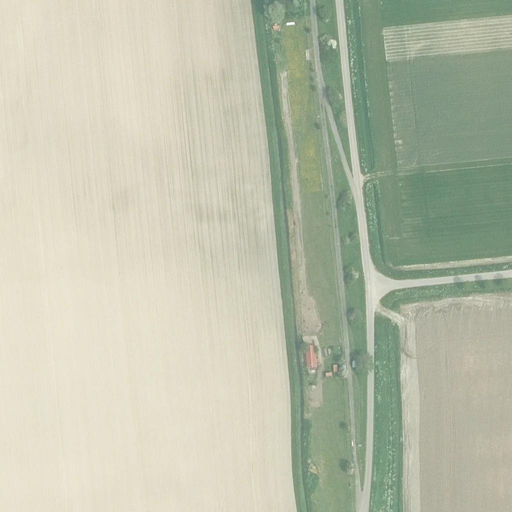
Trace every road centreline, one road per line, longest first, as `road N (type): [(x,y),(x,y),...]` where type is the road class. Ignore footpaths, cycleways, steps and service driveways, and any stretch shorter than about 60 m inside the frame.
road 1 (unclassified): [(363,506),(317,74)]
road 2 (unclassified): [(363,506),(369,287)]
road 3 (unclassified): [(358,199),(339,0)]
road 4 (unclassified): [(369,287),(511,274)]
road 5 (unclassified): [(358,199),(317,74)]
